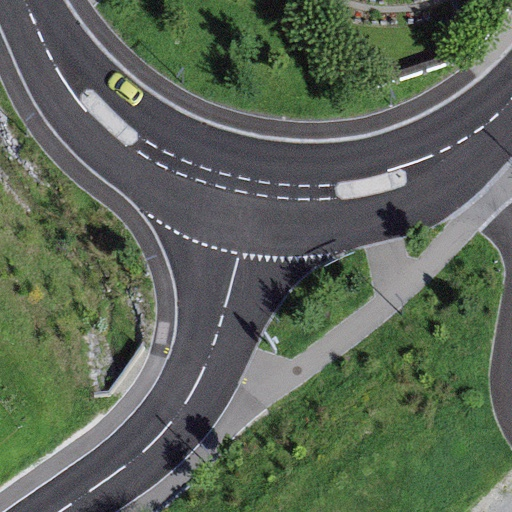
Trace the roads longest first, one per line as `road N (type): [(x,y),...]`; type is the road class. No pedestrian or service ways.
road 1 (tertiary): [(258,193),(188,405),(145,454),(63,511)]
road 2 (tertiary): [(24,0),(82,93),(134,144),(199,179),(258,193)]
road 3 (tertiary): [(462,145),(374,186),(311,196),(258,193)]
